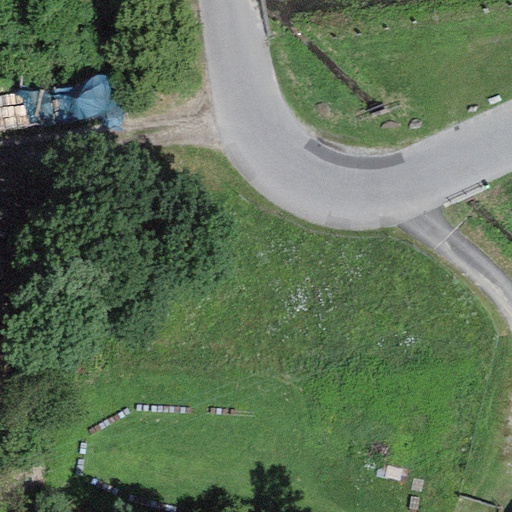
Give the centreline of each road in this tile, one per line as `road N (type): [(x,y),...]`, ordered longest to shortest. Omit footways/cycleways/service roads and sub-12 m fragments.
road 1 (residential): [(227,0),(251,119),(298,174),(344,189),(383,187),(511,131)]
road 2 (track): [(511,305),(383,187)]
